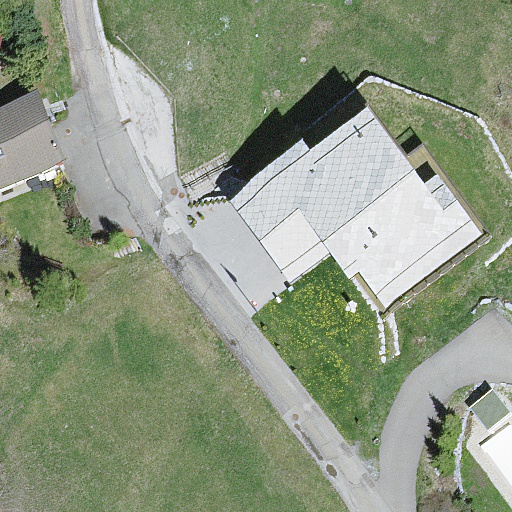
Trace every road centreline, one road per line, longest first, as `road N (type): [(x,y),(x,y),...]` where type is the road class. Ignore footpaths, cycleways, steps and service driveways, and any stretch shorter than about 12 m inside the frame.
road 1 (residential): [(365,511),(111,163),(73,0)]
road 2 (residential): [(391,511),(412,409),(447,367),(484,360),(511,372)]
